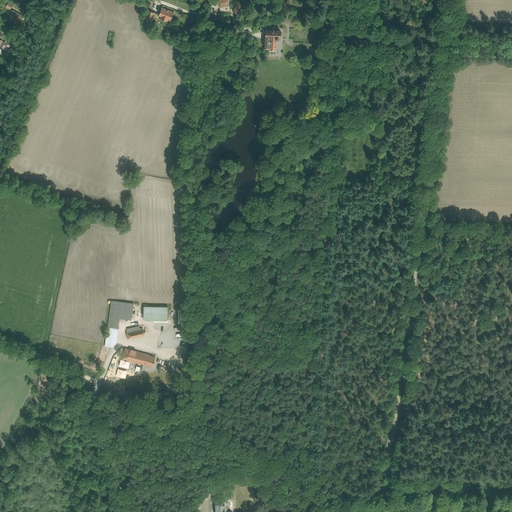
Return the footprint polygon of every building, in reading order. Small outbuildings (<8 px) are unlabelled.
[(29,0),(35,3),(35,4),(43,8),(45,4),(38,1),(38,0),(29,0)] [(292,10),(293,0),(287,0),(287,2),(278,0),(277,7),(292,10)] [(233,11),(239,15),(245,6),(238,2),(233,11)] [(170,20),(173,12),(162,8),(159,13),(149,9),(145,21),(151,23),(154,14),(160,16),(160,18),(167,21),(168,19),(170,20)] [(9,17),(19,23),(20,20),(24,22),(26,17),(13,10),(9,17)] [(280,32),(280,31),(266,30),(266,35),(265,35),(265,48),(278,49),(278,37),(280,37),(280,35),(281,35),(281,32),(280,32)] [(117,33),(110,32),(108,43),(114,44),(117,33)] [(111,300),(105,346),(113,347),(114,346),(114,345),(115,345),(115,344),(115,343),(116,343),(116,342),(118,329),(118,328),(120,318),(132,320),(133,317),(132,317),(134,304),(111,300)] [(144,306),(143,320),(167,321),(168,307),(144,306)] [(143,331),(142,327),(139,328),(139,326),(127,329),(127,331),(126,331),(126,333),(127,339),(144,335),(144,333),(146,333),(145,331),(143,331)] [(143,364),(153,366),(155,357),(136,351),(136,350),(130,349),(130,350),(125,348),(122,359),(143,364)] [(214,511),(225,511),(226,502),(215,502),(214,511)]
